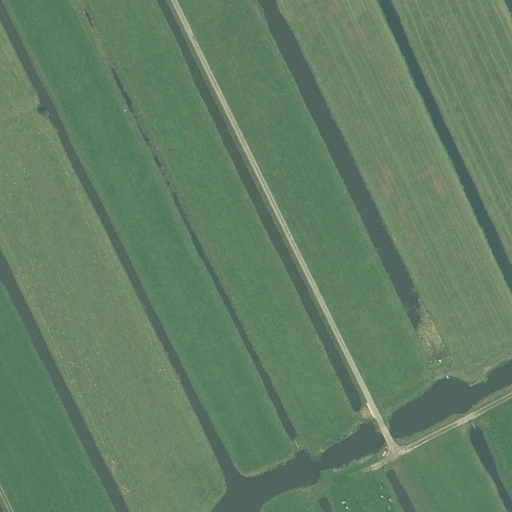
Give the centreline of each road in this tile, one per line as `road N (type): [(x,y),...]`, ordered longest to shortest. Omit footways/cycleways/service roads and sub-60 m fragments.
road 1 (track): [(175,0),(397,453),(349,476)]
road 2 (track): [(397,453),(511,394)]
